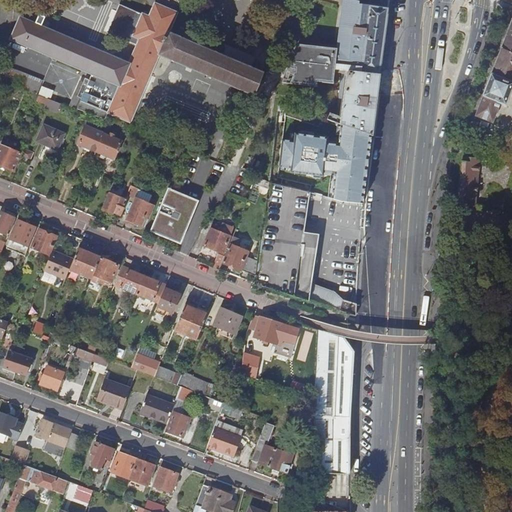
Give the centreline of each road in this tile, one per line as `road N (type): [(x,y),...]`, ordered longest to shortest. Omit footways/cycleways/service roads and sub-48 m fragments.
road 1 (primary): [(416,0),(390,229),(379,511)]
road 2 (primary): [(406,511),(420,183)]
road 3 (residential): [(0,191),(276,307)]
road 4 (residential): [(0,388),(279,492)]
road 5 (primary): [(420,183),(468,66),(481,0)]
road 6 (primary): [(420,183),(442,0)]
